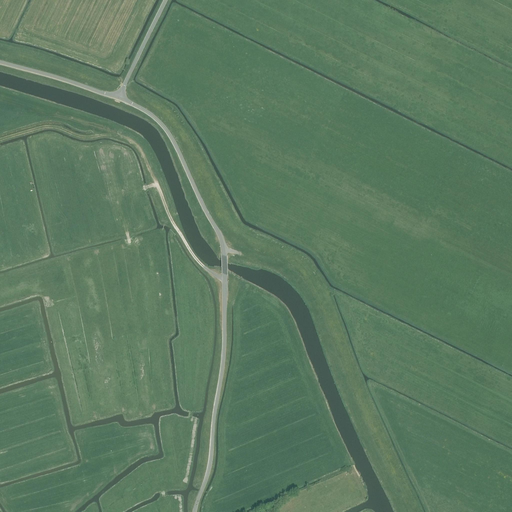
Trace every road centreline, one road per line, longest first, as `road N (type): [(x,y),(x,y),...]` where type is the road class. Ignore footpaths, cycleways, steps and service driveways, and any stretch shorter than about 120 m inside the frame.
road 1 (unclassified): [(194,511),(221,372),(223,243),(169,133),(118,98)]
road 2 (track): [(0,141),(53,127),(130,141),(182,237)]
road 3 (unclassified): [(118,98),(0,62)]
